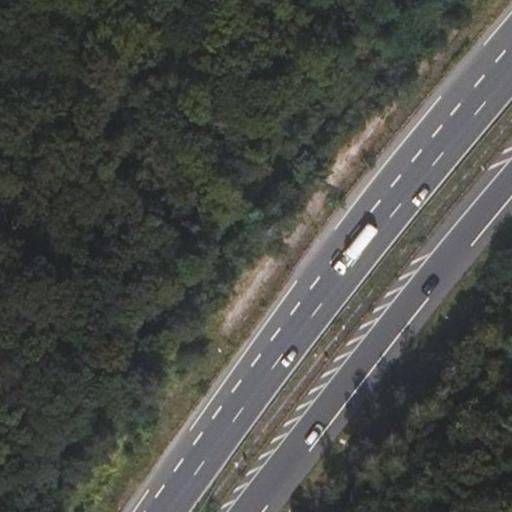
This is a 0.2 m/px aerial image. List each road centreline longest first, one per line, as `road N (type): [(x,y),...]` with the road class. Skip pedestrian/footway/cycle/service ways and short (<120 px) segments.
road 1 (trunk): [(511,68),(355,259),(167,511)]
road 2 (trunk): [(260,511),(511,197)]
